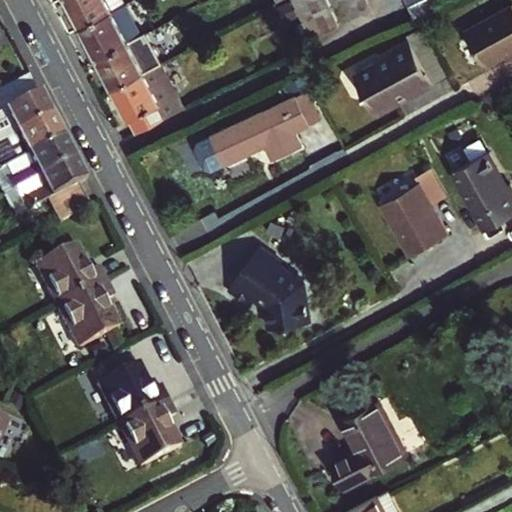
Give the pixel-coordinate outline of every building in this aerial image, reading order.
[(126,3),(124,0),(68,0),(83,26),(113,11),(126,3)] [(306,21),(334,7),(330,0),(310,0),(298,6),(306,21)] [(422,13),(440,4),(437,0),(414,0),(411,2),(417,15),(422,13)] [(511,0),(510,0),(465,25),(486,63),(511,48),(511,0)] [(142,33),(126,3),(113,11),(129,40),(142,33)] [(312,35),(341,22),(334,7),(306,21),(312,35)] [(129,40),(113,11),(83,26),(98,57),(129,40)] [(147,30),(142,33),(129,40),(98,57),(114,87),(144,71),(162,61),(163,61),(147,30)] [(411,34),(380,52),(383,58),(357,73),(379,112),(396,103),(397,101),(398,100),(399,98),(399,96),(399,95),(398,93),(416,83),(420,89),(437,79),(411,34)] [(162,61),(144,71),(114,87),(137,132),(174,114),(186,108),(162,61)] [(0,139),(51,113),(39,91),(32,94),(24,79),(0,91),(0,139)] [(322,119),(308,89),(295,96),(310,124),(322,119)] [(213,136),(227,164),(268,144),(274,158),(301,143),(295,131),(310,124),(295,96),(213,136)] [(0,139),(0,156),(4,165),(14,160),(62,134),(51,113),(0,139)] [(16,185),(73,155),(62,134),(14,160),(19,170),(6,177),(12,188),(16,185)] [(494,148),(457,169),(491,227),(511,214),(511,182),(510,184),(502,170),(505,168),(494,148)] [(76,183),(85,178),(73,155),(16,185),(22,201),(10,206),(15,215),(46,199),(76,183)] [(425,180),(387,202),(416,254),(454,231),(425,180)] [(57,220),(88,203),(76,183),(46,199),(57,220)] [(75,242),(33,263),(56,305),(104,280),(96,265),(89,268),(75,242)] [(270,304),(274,326),(290,323),(294,325),(296,322),(313,319),(306,281),(281,266),(283,262),(258,247),(234,288),(252,299),(254,299),(256,299),(258,299),(259,297),(270,304)] [(104,298),(112,293),(104,280),(56,305),(78,346),(118,325),(104,298)] [(137,360),(96,381),(118,422),(167,397),(159,383),(151,387),(137,360)] [(417,447),(388,390),(350,410),(366,442),(339,456),(352,481),(417,447)] [(175,412),(167,397),(118,422),(139,464),(180,442),(167,417),(175,412)] [(401,511),(388,487),(344,511),(401,511)]
